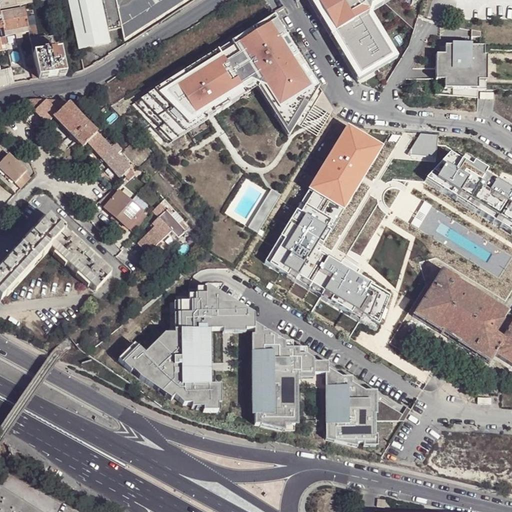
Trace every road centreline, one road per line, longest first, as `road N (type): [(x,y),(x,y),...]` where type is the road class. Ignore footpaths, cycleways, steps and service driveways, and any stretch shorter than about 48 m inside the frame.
road 1 (residential): [(0,96),(92,76),(213,0)]
road 2 (residential): [(314,465),(203,443),(128,417)]
road 3 (unknown): [(359,112),(258,265)]
road 4 (unknown): [(511,215),(444,189),(395,194),(351,167)]
road 5 (tertiary): [(509,511),(359,476)]
road 6 (secondary): [(40,440),(174,511)]
road 7 (residential): [(128,417),(0,343)]
road 8 (secondary): [(236,511),(112,444)]
road 9 (secondary): [(112,444),(0,385)]
